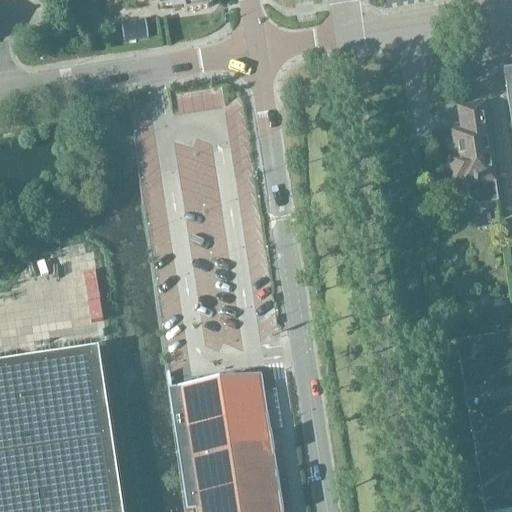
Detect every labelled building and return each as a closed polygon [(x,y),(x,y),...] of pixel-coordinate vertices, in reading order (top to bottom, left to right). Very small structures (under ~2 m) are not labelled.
[(212,1),(212,0),(158,0),(159,8),(183,5),(184,12),(204,9),(207,8),(209,7),(211,5),(212,3),(212,1)] [(511,134),(511,71),(502,73),(511,134)] [(458,162),(450,163),(453,187),(461,185),(462,190),(465,190),(466,197),(469,202),(473,206),(479,206),(496,204),(493,185),(494,185),(482,107),(460,110),(463,134),(454,136),(458,162)] [(501,304),(492,304),(487,312),(488,322),(495,326),(503,325),(508,318),(508,309),(501,304)] [(511,511),(511,330),(454,340),(482,511),(511,511)] [(121,511),(97,351),(0,365),(0,511),(121,511)] [(259,379),(167,393),(168,393),(186,511),(193,511),(196,511),(281,511),(276,477),(274,477),(272,459),(274,459),(267,418),(265,418),(259,379)]
